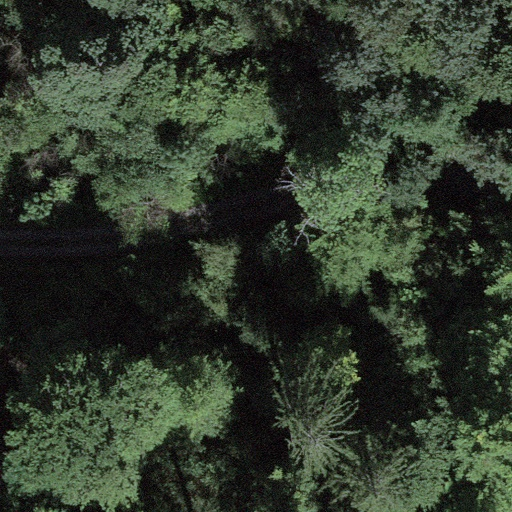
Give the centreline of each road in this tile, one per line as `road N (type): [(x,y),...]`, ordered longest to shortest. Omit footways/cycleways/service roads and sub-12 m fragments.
road 1 (track): [(511,197),(417,170),(226,210),(88,226),(0,249)]
road 2 (track): [(66,511),(0,356)]
